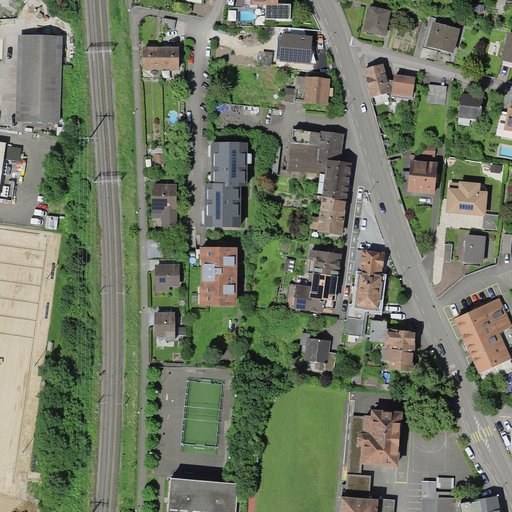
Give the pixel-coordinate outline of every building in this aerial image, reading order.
[(51,25),(57,19),(37,0),(30,0),(28,2),(51,25)] [(173,11),(188,14),(189,6),(174,3),(173,11)] [(386,35),(391,10),(369,5),(363,31),(386,35)] [(441,21),(429,18),(422,46),(437,51),(434,63),(447,67),(457,31),(440,26),(441,21)] [(172,29),(174,21),(162,19),(161,28),(172,29)] [(511,36),(509,35),(503,57),(511,59),(511,36)] [(23,37),(23,51),(21,111),(21,123),(57,124),(59,38),(23,37)] [(313,64),(315,45),(278,41),(275,64),(286,65),(287,61),(313,64)] [(142,69),(160,69),(160,50),(142,50),(142,69)] [(177,70),(177,50),(160,50),(160,69),(177,70)] [(388,94),(388,93),(385,82),(383,76),(386,76),(385,69),(382,70),(381,66),(363,71),(371,98),(388,94)] [(284,95),(283,102),(326,106),(328,81),(311,79),(311,76),(306,75),(306,78),(296,77),(294,96),(284,95)] [(393,83),(385,82),(388,93),(391,94),(411,97),(413,80),(393,77),(393,83)] [(426,104),(443,105),(445,89),(428,87),(426,104)] [(479,120),(482,100),(459,97),(457,117),(479,120)] [(325,176),(324,183),(346,186),(349,166),(334,164),(338,137),(292,131),(289,171),(325,176)] [(436,144),(423,144),(422,160),(435,161),(436,144)] [(227,187),(227,186),(244,186),(244,145),(212,145),(212,146),(214,146),(214,186),(205,186),(227,187)] [(161,165),(161,149),(150,149),(151,155),(155,155),(155,165),(161,165)] [(407,191),(435,193),(438,161),(435,161),(422,160),(410,159),(407,191)] [(481,182),(459,180),(459,182),(450,182),(449,187),(448,187),(446,212),(485,215),(488,191),(480,190),(481,182)] [(322,198),(344,200),(346,186),(324,183),(322,198)] [(244,187),(244,186),(227,186),(227,187),(205,186),(205,187),(208,187),(207,226),(205,226),(205,227),(237,228),(238,187),(244,187)] [(174,208),(174,187),(152,187),(152,211),(162,212),(162,217),(164,229),(174,229),(174,208)] [(342,215),(344,200),(322,198),(320,212),(342,215)] [(339,234),(342,215),(320,212),(320,219),(311,218),(310,226),(318,227),(318,232),(339,234)] [(485,215),(485,229),(498,230),(498,216),(485,215)] [(501,253),(509,254),(511,236),(503,235),(501,253)] [(483,238),(466,236),(464,263),(480,264),(483,238)] [(451,246),(444,245),(442,261),(450,261),(451,246)] [(234,295),(234,278),(231,278),(231,272),(234,272),(234,257),(233,257),(233,249),(202,249),(202,250),(205,250),(205,260),(202,260),(201,287),(206,287),(206,294),(204,294),(204,305),(201,305),(201,306),(231,307),(231,295),(234,295)] [(315,260),(313,273),(338,276),(339,276),(342,254),(310,249),(308,259),(315,260)] [(358,274),(379,277),(382,254),(361,251),(358,274)] [(283,271),(291,273),(293,261),(285,260),(283,271)] [(177,285),(177,268),(155,268),(155,291),(166,291),(166,286),(177,285)] [(338,276),(313,273),(312,286),(311,292),(310,292),(309,297),(325,299),(336,301),(337,294),(336,294),(338,276)] [(381,278),(379,277),(358,274),(354,306),(354,307),(364,308),(377,310),(381,278)] [(311,292),(312,286),(296,284),(293,309),(323,313),(325,299),(309,297),(310,292),(311,292)] [(511,346),(511,333),(497,300),(454,320),(479,374),(509,360),(504,350),(511,346)] [(364,308),(354,307),(354,306),(348,305),(344,335),(360,337),(364,308)] [(171,312),(164,312),(164,315),(155,315),(155,335),(165,335),(165,341),(174,341),(173,315),(171,315),(171,312)] [(386,343),(412,346),(414,333),(384,330),(385,323),(370,322),(369,342),(384,343),(386,343)] [(326,353),(328,342),(308,339),(309,335),(301,334),(299,346),(307,347),(305,362),(323,364),(323,366),(324,366),(324,371),(333,372),(335,354),(326,353)] [(412,346),(386,343),(384,343),(383,348),(381,348),(380,359),(382,361),(389,362),(388,369),(410,371),(412,346)] [(365,384),(375,385),(377,369),(367,368),(365,384)] [(361,463),(395,465),(399,414),(387,413),(387,406),(374,405),(373,412),(368,412),(368,414),(372,414),(372,417),(364,416),(363,434),(358,434),(357,445),(363,445),(361,463)] [(234,511),(237,487),(237,484),(227,483),(227,482),(226,482),(226,483),(225,483),(225,482),(224,482),(224,483),(216,482),(215,481),(215,482),(213,482),(214,481),(213,481),(213,482),(204,481),(202,481),(202,480),(201,480),(201,481),(193,480),(192,480),(191,480),(190,479),(190,480),(181,479),(179,479),(178,479),(169,478),(169,481),(168,481),(168,482),(168,490),(167,490),(167,491),(168,491),(168,492),(167,492),(167,493),(168,493),(167,502),(166,502),(167,502),(167,504),(166,504),(167,504),(166,511),(234,511)] [(421,498),(434,499),(435,482),(421,482),(421,498)] [(393,511),(395,499),(341,495),(339,511),(393,511)] [(457,499),(434,499),(421,498),(420,511),(497,511),(494,497),(458,504),(457,499)]
